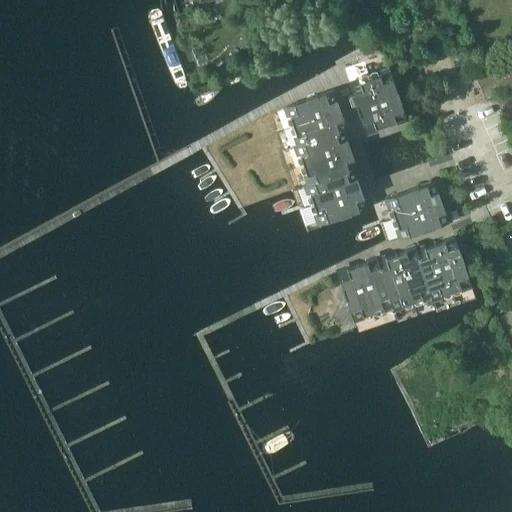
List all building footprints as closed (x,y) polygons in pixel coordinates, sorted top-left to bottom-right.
[(158,0),(139,8),(175,93),(194,85),(158,0)] [(485,97),(492,94),(511,85),(511,62),(476,77),(485,97)] [(396,91),(389,71),(370,78),(386,125),(405,118),(400,102),(401,101),(397,91),(396,91)] [(386,125),(370,78),(350,84),(357,104),(356,105),(360,116),(361,115),(366,131),(386,125)] [(307,99),(287,106),(293,126),(340,110),(334,90),(317,96),(317,95),(306,98),(307,99)] [(344,130),(347,129),(340,110),(293,126),(300,144),(300,145),(344,130)] [(350,149),(344,130),(300,145),(300,144),(297,145),(303,165),(350,149)] [(303,165),(310,183),(310,184),(354,169),(357,168),(350,149),(303,165)] [(314,204),(360,187),(354,169),(310,184),(310,183),(307,184),(314,204)] [(395,218),(442,201),(435,182),(432,183),(431,181),(421,184),(422,187),(419,188),(418,186),(408,190),(408,191),(388,198),(395,218)] [(351,213),(367,207),(360,187),(314,204),(320,223),(340,216),(341,217),(351,214),(351,213)] [(442,201),(395,218),(402,237),(422,230),(422,232),(433,228),(432,227),(448,221),(442,201)] [(460,253),(454,237),(435,244),(451,291),(471,284),(464,264),(465,264),(461,253),(460,253)] [(431,295),(430,295),(432,298),(451,291),(435,244),(416,251),(431,295)] [(416,251),(415,248),(396,254),(412,301),(430,295),(431,295),(416,251)] [(396,254),(377,261),(392,305),(393,308),(412,301),(396,254)] [(392,305),(377,261),(376,258),(357,265),(373,312),(392,305)] [(373,312),(357,265),(337,272),(343,288),(342,288),(346,299),(347,298),(354,318),(373,312)]
